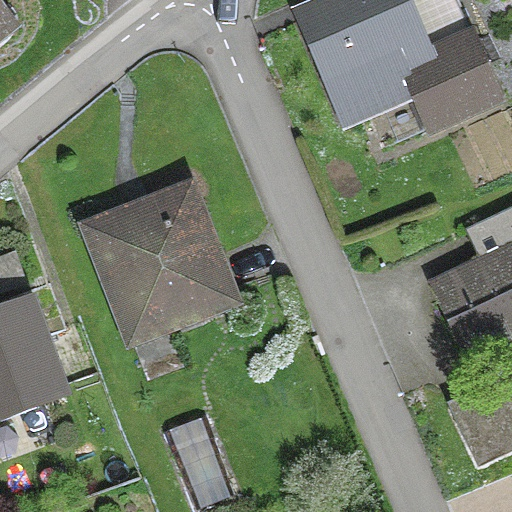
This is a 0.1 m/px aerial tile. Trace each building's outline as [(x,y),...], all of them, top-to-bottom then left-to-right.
[(426,132),(493,102),(467,42),(428,59),(402,0),(349,0),(295,23),(340,127),(411,97),(426,132)] [(194,319),(229,306),(185,193),(83,233),(122,334),(190,308),(194,319)] [(511,349),(511,247),(427,288),(466,371),(511,349)] [(0,293),(19,287),(9,259),(0,262),(0,293)] [(0,421),(60,400),(26,305),(0,314),(0,421)] [(495,413),(485,393),(446,411),(474,470),(511,452),(511,413),(505,417),(495,413)]
